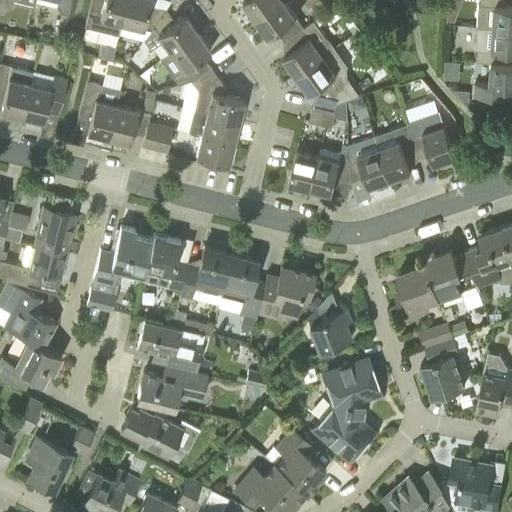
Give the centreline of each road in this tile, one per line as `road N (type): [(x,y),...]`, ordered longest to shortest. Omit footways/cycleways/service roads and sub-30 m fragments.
road 1 (residential): [(242,210),(273,92),(215,5)]
road 2 (residential): [(360,233),(422,424)]
road 3 (residential): [(79,314),(76,377),(82,394),(102,408),(118,408),(132,363),(124,341)]
road 4 (residential): [(511,176),(360,233)]
road 5 (residential): [(242,210),(100,172)]
road 6 (residential): [(100,172),(79,314)]
road 7 (residential): [(422,424),(314,511)]
road 8 (residential): [(360,233),(242,210)]
